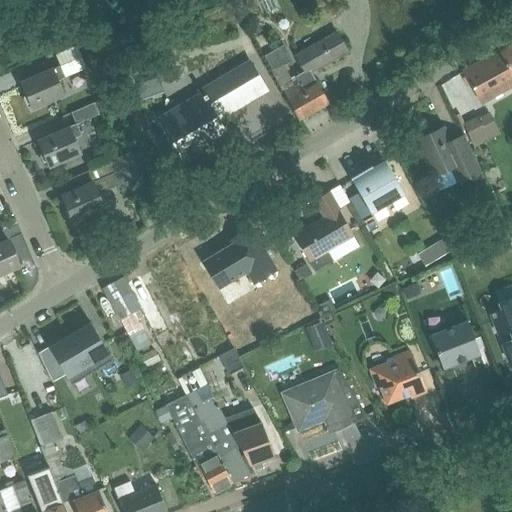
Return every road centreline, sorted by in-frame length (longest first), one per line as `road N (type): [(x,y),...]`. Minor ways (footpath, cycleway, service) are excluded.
road 1 (residential): [(511,35),(67,297)]
road 2 (tertiary): [(511,423),(272,511)]
road 3 (residential): [(67,297),(0,149)]
